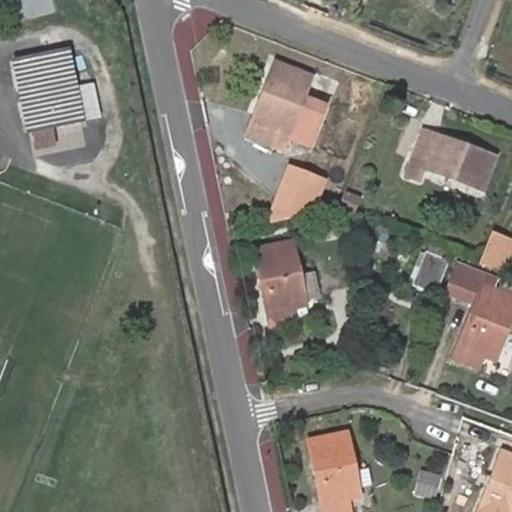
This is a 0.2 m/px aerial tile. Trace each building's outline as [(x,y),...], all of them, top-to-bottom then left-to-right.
[(11,0),(14,17),(56,11),(54,0),(11,0)] [(52,128),(80,122),(73,91),(64,48),(41,53),(42,60),(33,62),(32,54),(13,58),(29,133),(34,132),(52,128)] [(41,53),(32,54),(33,62),(42,60),(41,53)] [(276,64),(246,135),(271,145),(277,132),(288,136),(312,77),(276,64)] [(92,87),(73,91),(80,122),(99,118),(92,87)] [(52,128),(34,132),(37,150),(56,146),(52,128)] [(423,169),(481,191),(493,158),(422,131),(414,153),(407,176),(420,181),(423,169)] [(323,159),(318,171),(341,181),(346,168),(323,159)] [(309,191),(335,202),(342,185),(317,175),(309,191)] [(344,190),(335,208),(353,216),(361,197),(344,190)] [(511,241),(493,234),(480,264),(504,273),(511,252),(511,241)] [(307,303),(294,242),(255,251),(271,326),(297,320),(295,306),(307,303)] [(435,294),(451,254),(430,247),(415,286),(435,294)] [(484,288),(488,276),(461,266),(449,296),(475,307),(483,288),(484,288)] [(475,307),(454,359),(479,369),(484,356),(496,361),(511,317),(511,298),(484,288),(483,288),(475,307)] [(310,441),(325,511),(351,511),(348,497),(361,494),(348,434),(310,441)] [(511,511),(511,455),(501,451),(477,511),(511,511)]
